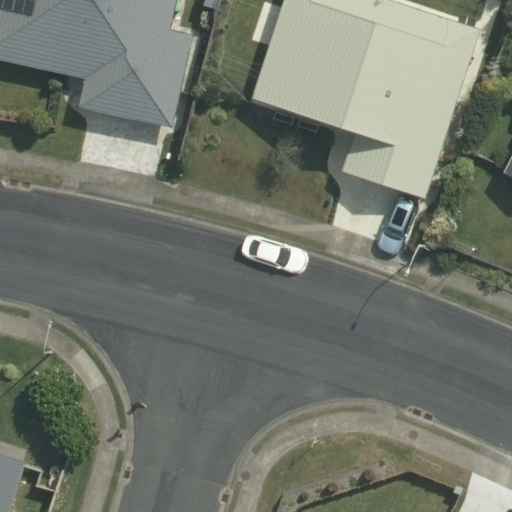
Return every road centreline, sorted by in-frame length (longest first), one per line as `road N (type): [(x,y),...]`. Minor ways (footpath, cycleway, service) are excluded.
road 1 (residential): [(212,308),(426,370),(511,408)]
road 2 (residential): [(0,265),(212,308)]
road 3 (residential): [(163,511),(212,308)]
